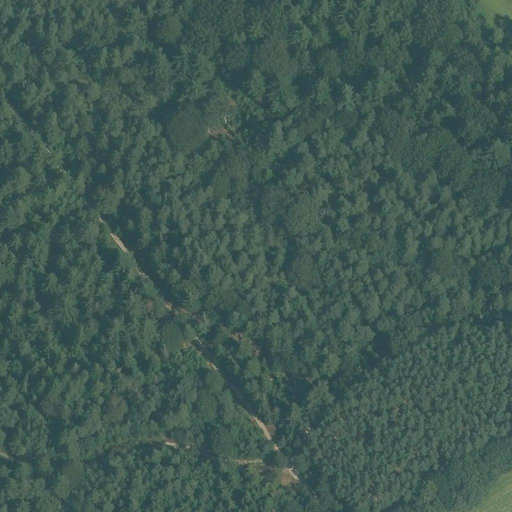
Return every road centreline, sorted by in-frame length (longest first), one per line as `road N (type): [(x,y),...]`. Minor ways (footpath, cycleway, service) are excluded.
road 1 (track): [(280,453),(0,91)]
road 2 (track): [(511,312),(448,323),(372,358),(328,404),(294,471)]
road 3 (track): [(237,473),(175,445),(53,468),(0,450)]
road 4 (unknown): [(511,200),(474,129),(448,50),(405,0)]
